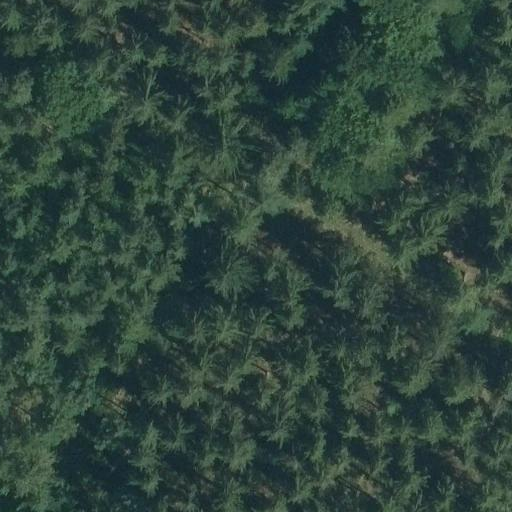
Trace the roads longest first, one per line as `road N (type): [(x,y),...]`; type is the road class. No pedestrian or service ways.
road 1 (track): [(0,14),(511,333)]
road 2 (track): [(58,511),(335,0)]
